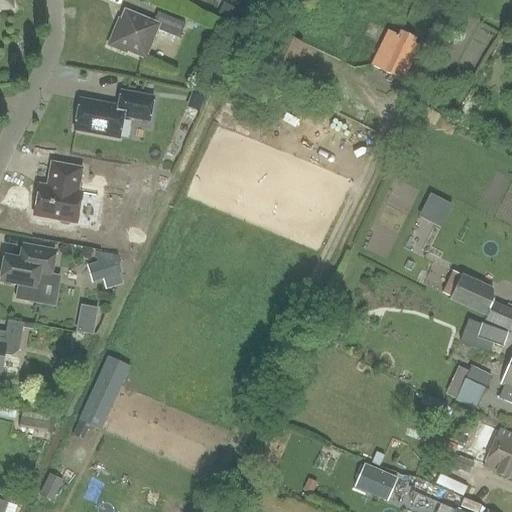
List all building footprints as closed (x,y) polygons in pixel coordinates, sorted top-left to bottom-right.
[(0,0),(0,8),(11,7),(10,0),(0,0)] [(114,30),(108,46),(125,53),(126,51),(145,59),(157,30),(179,39),(186,24),(158,13),(154,22),(125,10),(117,31),(114,30)] [(402,81),(420,46),(414,43),(416,38),(401,31),(399,36),(388,30),(371,65),(402,81)] [(266,69),(288,80),(306,43),(284,32),(266,69)] [(80,99),(74,131),(119,139),(124,117),(150,122),(154,98),(121,91),(118,106),(80,99)] [(39,185),(34,217),(77,224),(82,193),(78,192),(83,169),(51,163),(47,186),(39,185)] [(5,257),(1,281),(0,284),(17,287),(14,301),(56,308),(61,277),(51,275),(55,252),(32,247),(23,246),(20,260),(5,257)] [(124,286),(120,274),(121,274),(116,257),(96,253),(94,253),(97,263),(86,267),(92,284),(103,281),(106,291),(124,286)] [(511,332),(511,309),(494,301),(492,289),(452,270),(441,293),(451,298),(450,300),(486,316),(483,323),(511,332)] [(83,308),(79,327),(95,330),(99,311),(83,308)] [(0,372),(1,372),(4,355),(12,357),(19,352),(24,324),(8,321),(6,333),(0,331),(0,372)] [(508,333),(482,324),(477,338),(503,347),(508,333)] [(511,389),(511,356),(501,385),(511,389)] [(493,376),(472,366),(455,400),(476,411),(493,376)] [(50,418),(22,412),(19,428),(47,433),(50,418)] [(489,425),(474,462),(475,463),(484,467),(511,478),(511,434),(500,429),(489,425)] [(455,455),(451,466),(470,474),(475,463),(474,462),(455,455)] [(373,463),(362,488),(395,502),(406,477),(373,463)] [(53,503),(63,483),(50,476),(39,497),(53,503)] [(0,511),(9,511),(13,502),(0,498),(0,511)]
